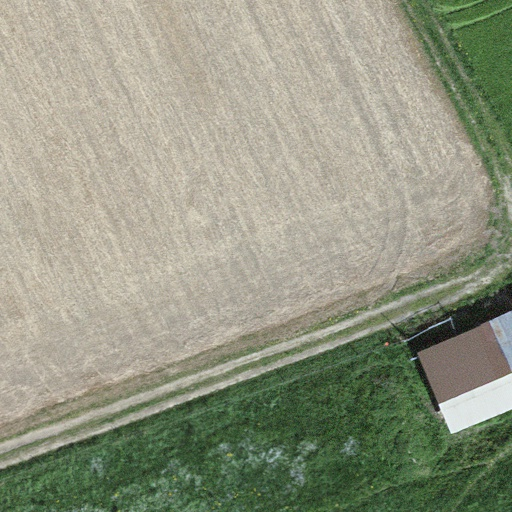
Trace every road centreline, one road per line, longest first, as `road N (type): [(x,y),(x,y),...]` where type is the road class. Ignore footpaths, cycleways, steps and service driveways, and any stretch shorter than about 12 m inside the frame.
road 1 (track): [(0,464),(486,295),(511,261)]
road 2 (track): [(511,186),(411,0)]
